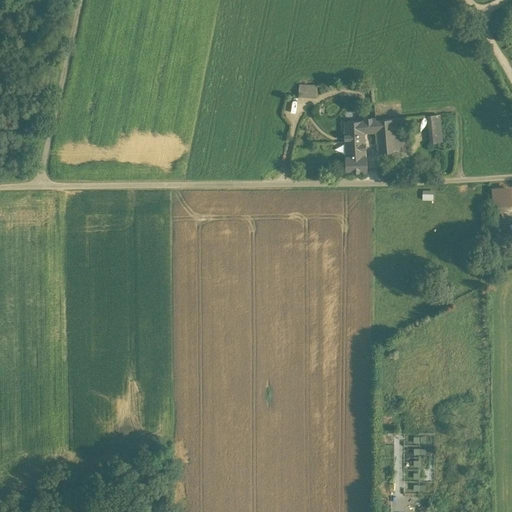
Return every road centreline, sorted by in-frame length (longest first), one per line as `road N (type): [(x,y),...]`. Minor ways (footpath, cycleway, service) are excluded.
road 1 (track): [(0,187),(511,177)]
road 2 (track): [(81,0),(36,186)]
